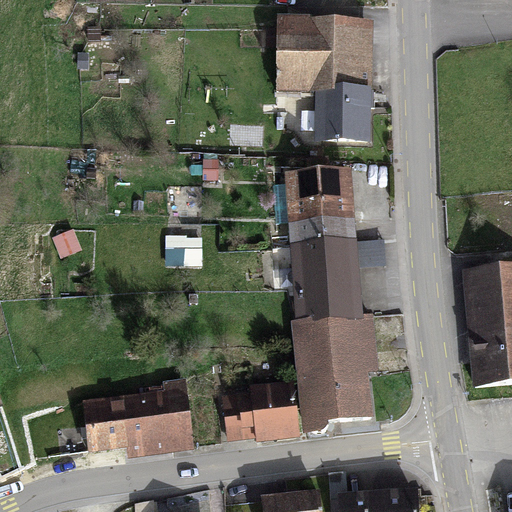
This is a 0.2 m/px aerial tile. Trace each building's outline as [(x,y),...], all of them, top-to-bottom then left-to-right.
[(367,29),(281,30),(282,105),(319,105),(319,146),(368,146),(367,29)] [(291,187),(302,332),(362,327),(350,183),(291,187)] [(511,279),(467,283),(476,397),(511,394),(511,279)] [(297,332),(305,434),(375,429),(367,327),(362,327),(302,332),(297,332)] [(165,403),(86,409),(89,458),(132,455),(133,460),(190,456),(186,389),(164,390),(165,403)] [(293,393),(255,395),(255,402),(258,442),(258,448),(297,446),(293,393)] [(228,444),(258,442),(255,402),(225,404),(228,444)] [(419,511),(419,503),(343,505),(343,511),(419,511)]
